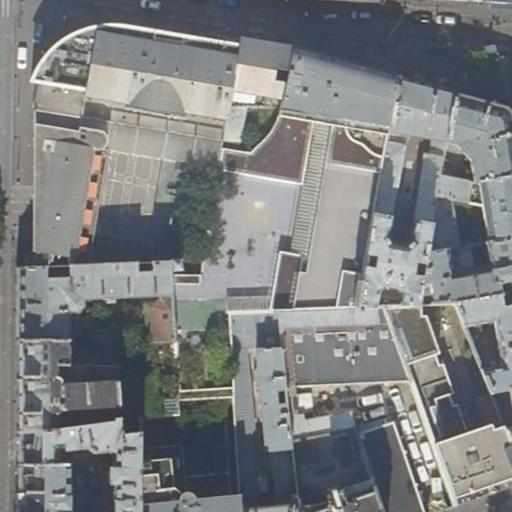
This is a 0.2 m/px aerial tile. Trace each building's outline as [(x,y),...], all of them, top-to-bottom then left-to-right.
[(104,28),(98,29),(91,31),(85,32),(76,36),(69,39),(65,42),(57,48),(51,54),(46,59),(43,64),(38,71),(35,77),(33,83),(39,84),(36,108),(35,125),(35,136),(35,171),(35,186),(35,268),(87,266),(110,153),(101,152),(103,152),(105,151),(106,150),(108,147),(109,145),(108,143),(108,141),(107,140),(105,138),(103,137),(80,134),(82,122),(226,143),(231,108),(239,47),(197,40),(154,33),(125,29),(120,28),(116,28),(109,28),(104,28)] [(357,309),(399,77),(382,72),(310,52),(293,47),(293,49),(259,43),(241,40),(239,47),(231,108),(226,143),(243,145),(249,107),(269,106),(271,97),(284,98),(281,117),(276,126),(270,134),(263,143),(257,148),(252,153),(225,149),(221,170),(305,184),(294,253),(282,251),(273,312),(276,312),(293,311),(334,310),(357,309)] [(439,176),(445,144),(454,92),(428,85),(399,77),(357,309),(374,308),(377,292),(381,287),(396,290),(399,296),(397,307),(417,306),(421,280),(412,278),(414,267),(423,269),(426,254),(436,196),(439,176)] [(454,92),(445,144),(453,146),(469,161),(472,182),(511,176),(511,111),(506,106),(487,101),(454,92)] [(470,181),(439,176),(436,196),(449,199),(466,202),(470,183),(470,181)] [(511,176),(472,182),(470,183),(466,202),(466,203),(480,200),(481,205),(475,206),(476,212),(482,211),(485,234),(465,238),(467,247),(468,246),(484,244),(511,238),(511,176)] [(449,199),(436,196),(426,254),(457,249),(449,199)] [(511,238),(484,244),(489,271),(451,278),(450,272),(473,268),(468,246),(467,247),(457,249),(426,254),(423,269),(421,280),(417,306),(455,304),(511,293),(511,238)] [(181,260),(170,260),(170,263),(171,273),(182,272),(181,260)] [(132,264),(122,265),(87,266),(35,268),(20,269),(20,307),(19,340),(71,341),(70,313),(79,313),(79,318),(91,318),(95,314),(95,300),(150,297),(152,343),(154,343),(156,375),(153,380),(136,381),(136,402),(162,400),(162,410),(137,411),(137,419),(141,418),(180,415),(179,401),(178,372),(173,293),(172,285),(171,275),(171,273),(170,263),(145,264),(146,276),(132,277),(132,264)] [(203,285),(205,276),(171,275),(172,285),(203,285)] [(511,293),(455,304),(465,328),(493,323),(500,367),(482,370),(491,394),(508,391),(511,389),(511,293)] [(455,304),(417,306),(397,307),(382,308),(409,383),(413,394),(453,506),(489,494),(511,486),(511,447),(505,430),(491,394),(482,370),(465,328),(455,304)] [(284,384),(409,383),(382,308),(374,308),(357,309),(334,310),(293,311),(276,312),(284,384)] [(236,398),(239,432),(243,493),(243,508),(242,508),(242,511),(297,511),(296,500),(290,441),(287,412),(286,402),(278,403),(277,391),(284,390),(284,384),(276,312),(273,312),(231,313),(231,334),(233,351),(236,398)] [(71,341),(19,340),(19,353),(18,409),(18,433),(117,423),(117,421),(137,419),(137,411),(136,402),(136,381),(64,384),(64,382),(64,381),(63,380),(61,379),(59,378),(60,367),(71,367),(71,341)] [(302,410),(287,412),(290,441),(354,429),(351,413),(303,418),(302,410)] [(141,418),(137,419),(117,421),(117,423),(18,433),(17,456),(17,465),(59,466),(59,450),(65,450),(66,451),(90,449),(91,451),(96,455),(108,453),(115,456),(114,511),(139,511),(140,448),(141,418)] [(422,511),(392,423),(357,434),(369,478),(380,511),(422,511)] [(183,444),(140,448),(139,511),(242,511),(242,508),(243,508),(243,493),(194,499),(194,497),(194,496),(193,495),(193,494),(191,493),(190,492),(188,492),(187,493),(183,444)] [(71,466),(59,466),(17,465),(16,511),(68,511),(70,511),(71,466)] [(312,498),(296,500),(297,511),(380,511),(369,478),(312,498)] [(91,493),(94,511),(100,511),(97,492),(91,493)]
